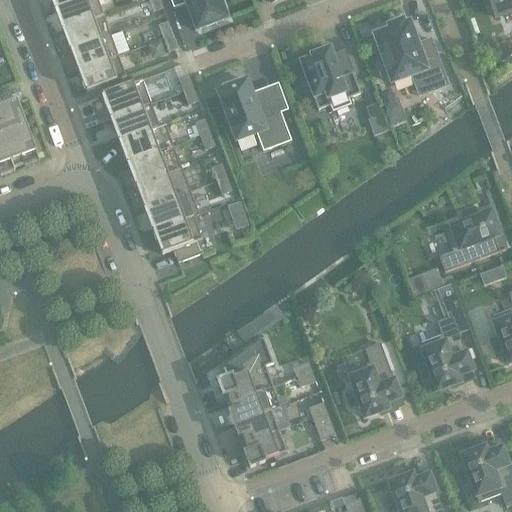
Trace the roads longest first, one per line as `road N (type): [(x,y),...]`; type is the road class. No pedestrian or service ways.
road 1 (residential): [(216,502),(511,399)]
road 2 (residential): [(94,185),(106,198),(174,385)]
road 3 (residential): [(20,0),(94,185)]
road 4 (residential): [(193,72),(378,0)]
road 5 (residential): [(216,502),(174,385)]
